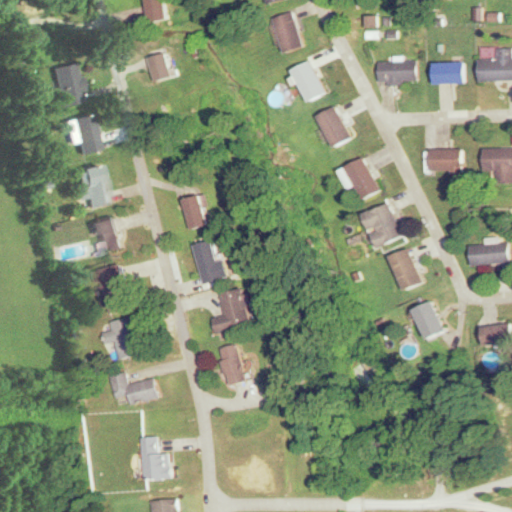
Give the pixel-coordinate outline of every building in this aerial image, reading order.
[(148,0),(153,22),(171,18),(167,0),(148,0)] [(309,45),(296,12),(278,19),(291,52),(309,45)] [(511,47),(501,48),(501,58),(483,58),(484,80),(511,79),(511,47)] [(159,81),(176,76),(170,52),(152,56),(159,81)] [(330,92),(315,60),(298,68),(313,100),(330,92)] [(382,61),(382,81),(420,81),(420,61),(382,61)] [(439,82),(469,82),(469,61),(439,61),(439,82)] [(84,101),(76,62),(52,66),(61,106),(84,101)] [(356,136),(339,106),(322,115),(339,145),(356,136)] [(100,148),(91,113),(66,120),(72,143),(77,142),(80,154),(100,148)] [(511,147),(488,148),(488,172),(498,172),(498,183),(511,182),(511,147)] [(436,170),(467,170),(467,149),(436,149),(436,170)] [(350,166),(366,200),(385,191),(368,157),(350,166)] [(80,168),(89,208),(110,203),(102,163),(80,168)] [(193,229),(212,226),(206,194),(187,198),(193,229)] [(373,211),(387,242),(407,234),(393,202),(373,211)] [(98,235),(103,254),(125,248),(116,215),(90,223),(93,236),(98,235)] [(198,244),(208,284),(228,279),(218,239),(198,244)] [(511,263),(511,243),(475,243),(475,263),(511,263)] [(428,283),(415,248),(396,255),(409,289),(428,283)] [(108,313),(135,307),(127,264),(100,269),(108,313)] [(226,292),(231,314),(217,317),(220,332),(260,324),(252,287),(226,292)] [(421,307),(433,338),(451,331),(439,301),(421,307)] [(141,318),(115,319),(116,331),(109,331),(110,342),(121,341),(122,357),(143,356),(141,318)] [(489,344),(511,342),(511,323),(488,326),(489,344)] [(223,347),(231,384),(251,380),(243,343),(223,347)] [(165,397),(160,377),(133,383),(131,371),(113,375),(119,398),(132,395),(135,404),(165,397)] [(176,451),(165,451),(164,436),(147,437),(149,479),(177,478),(176,451)] [(156,500),(156,511),(184,511),(183,499),(156,500)]
